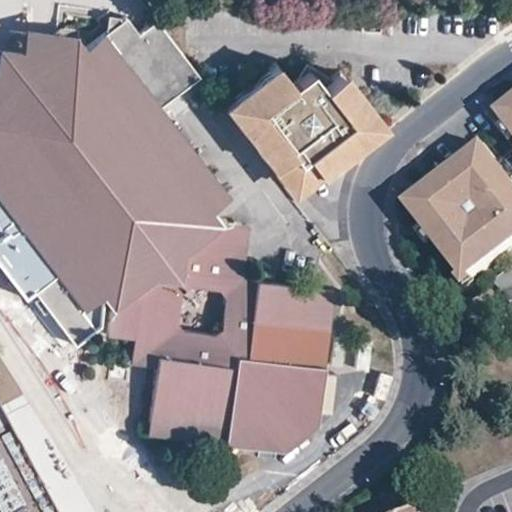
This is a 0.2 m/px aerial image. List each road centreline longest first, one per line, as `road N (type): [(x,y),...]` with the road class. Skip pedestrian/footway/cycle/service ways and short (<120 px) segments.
road 1 (residential): [(511,52),(389,146),(368,181),(373,252),(413,316)]
road 2 (residential): [(413,316),(421,382),(408,419),(355,474),(303,511)]
